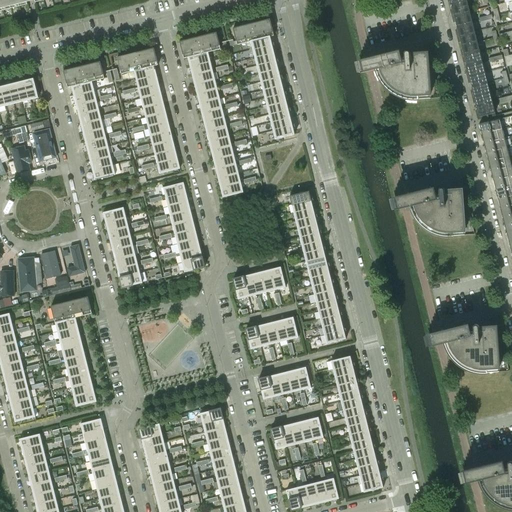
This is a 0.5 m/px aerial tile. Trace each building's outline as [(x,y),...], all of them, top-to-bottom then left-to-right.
[(8,0),(0,0),(2,8),(10,6),(8,0)] [(467,2),(451,6),(452,11),(450,11),(451,16),(469,12),(467,2)] [(469,12),(451,16),(452,21),(455,20),(456,26),(472,22),(469,12)] [(270,19),(233,28),(237,45),(250,42),(250,41),(270,37),(274,36),(270,19)] [(472,22),(456,26),(458,31),(455,32),(456,37),(475,32),(472,22)] [(179,42),(183,59),(187,58),(187,57),(208,52),(220,49),(216,32),(179,42)] [(475,32),(456,37),(457,41),(460,41),(461,46),(477,42),(475,32)] [(250,41),(250,42),(252,50),(272,45),(270,37),(250,41)] [(477,42),(461,46),(463,51),(460,52),(461,57),(480,52),(477,42)] [(272,45),(252,50),(254,58),(274,53),(272,45)] [(121,74),(134,71),(133,70),(154,65),(154,66),(158,65),(154,48),(117,57),(121,74)] [(374,56),(373,56),(373,57),(367,59),(359,61),(362,73),(370,71),(376,70),(377,72),(378,75),(379,78),(380,79),(381,82),(383,84),(385,87),(387,89),(390,91),(392,93),(395,95),(398,96),(401,97),(404,98),(406,99),(408,99),(410,99),(413,100),(414,100),(418,100),(418,95),(429,94),(429,95),(430,95),(427,53),(414,54),(414,60),(410,60),(410,54),(410,53),(409,52),(408,51),(407,51),(406,51),(405,52),(404,53),(404,54),(404,58),(399,59),(396,51),(395,51),(395,52),(390,53),(374,57),(374,56)] [(187,57),(187,58),(190,67),(210,61),(208,52),(187,57)] [(480,52),(461,57),(462,62),(465,61),(466,66),(482,62),(480,52)] [(274,53),(254,58),(257,66),(276,61),(274,53)] [(210,61),(190,67),(192,76),(212,71),(210,61)] [(276,61),(257,66),(259,74),(278,69),(276,61)] [(67,88),(71,87),(71,86),(92,81),(92,82),(104,78),(100,62),(63,71),(67,88)] [(482,62),(466,66),(468,71),(465,72),(466,77),(485,72),(482,62)] [(133,70),(134,71),(136,80),(156,75),(154,66),(154,65),(133,70)] [(278,69),(259,74),(261,82),(280,77),(278,69)] [(212,71),(192,76),(194,85),(215,80),(212,71)] [(485,72),(466,77),(467,82),(470,81),(471,86),(487,82),(485,72)] [(156,75),(136,80),(138,89),(159,84),(156,75)] [(280,77),(261,82),(263,90),(282,85),(280,77)] [(33,78),(25,81),(30,100),(38,98),(33,78)] [(215,80),(194,85),(197,95),(217,89),(215,80)] [(25,81),(17,83),(22,102),(30,100),(25,81)] [(71,86),(71,87),(74,96),(94,91),(92,82),(92,81),(71,86)] [(487,82),(471,86),(473,92),(470,92),(471,97),(490,93),(487,82)] [(17,83),(9,85),(13,104),(22,102),(17,83)] [(159,84),(138,89),(141,99),(161,94),(159,84)] [(9,85),(0,87),(5,106),(13,104),(9,85)] [(282,85),(263,90),(265,98),(284,94),(282,85)] [(217,89),(197,95),(199,104),(219,99),(217,89)] [(94,91),(74,96),(76,105),(96,100),(94,91)] [(490,93),(471,97),(473,102),(475,101),(476,107),(492,103),(490,93)] [(161,94),(141,99),(143,108),(163,103),(161,94)] [(284,94),(265,98),(267,107),(286,102),(284,94)] [(219,99),(199,104),(201,113),(222,108),(219,99)] [(96,100),(76,105),(78,115),(99,110),(96,100)] [(286,102),(267,107),(269,115),(288,110),(286,102)] [(163,103),(143,108),(145,117),(166,112),(163,103)] [(492,103),(476,107),(478,112),(475,112),(477,120),(495,116),(492,103)] [(222,108),(201,113),(204,123),(224,117),(222,108)] [(99,110),(78,115),(80,124),(101,118),(99,110)] [(288,110),(269,115),(271,123),(290,118),(288,110)] [(166,112),(145,117),(148,127),(168,122),(166,112)] [(224,117),(204,123),(206,132),(226,127),(224,117)] [(101,118),(80,124),(83,133),(103,128),(101,118)] [(290,118),(271,123),(273,131),(292,126),(290,118)] [(499,119),(479,124),(481,134),(502,129),(499,119)] [(50,127),(48,120),(30,124),(32,131),(50,127)] [(168,122),(148,127),(150,136),(170,131),(168,122)] [(27,132),(25,126),(11,129),(13,136),(27,132)] [(292,126),(273,131),(275,140),(295,135),(292,126)] [(226,127),(206,132),(208,141),(229,136),(226,127)] [(103,128),(83,133),(85,142),(106,137),(103,128)] [(13,136),(11,129),(1,132),(3,138),(5,138),(13,136)] [(502,129),(481,134),(484,143),(504,138),(502,129)] [(55,158),(48,130),(32,134),(40,162),(55,158)] [(170,131),(150,136),(152,145),(173,140),(170,131)] [(229,136),(208,141),(211,151),(231,145),(229,136)] [(106,137),(85,142),(87,152),(108,146),(106,137)] [(504,138),(484,143),(486,153),(507,147),(504,138)] [(173,140),(152,145),(155,155),(175,150),(173,140)] [(231,145),(211,151),(213,160),(233,155),(231,145)] [(108,146),(87,152),(90,161),(110,156),(108,146)] [(28,171),(22,147),(11,150),(17,174),(28,171)] [(507,147),(486,153),(488,162),(509,157),(507,147)] [(175,150),(155,155),(157,164),(177,159),(175,150)] [(233,155),(213,160),(215,169),(236,164),(233,155)] [(110,156),(90,161),(92,170),(113,165),(110,156)] [(509,157),(488,162),(491,171),(511,166),(509,157)] [(177,159),(157,164),(159,174),(180,169),(177,159)] [(236,164),(215,169),(218,178),(238,173),(236,164)] [(113,165),(92,170),(95,180),(115,175),(113,165)] [(511,169),(511,166),(491,171),(493,181),(511,175),(511,169)] [(238,173),(218,178),(220,188),(241,183),(238,173)] [(511,175),(493,181),(495,190),(511,185),(511,175)] [(183,183),(163,188),(165,197),(186,192),(183,183)] [(241,183),(220,188),(223,198),(243,192),(241,183)] [(511,185),(495,190),(498,199),(511,195),(511,185)] [(408,193),(407,193),(407,194),(401,195),(393,197),(397,210),(405,208),(410,206),(411,209),(412,211),(412,212),(413,215),(415,217),(416,218),(417,221),(420,223),(422,226),(424,228),(427,230),(430,231),(433,233),(435,234),(439,235),(440,235),(441,236),(444,236),(446,236),(449,236),(450,236),(453,236),(452,232),(463,231),(464,231),(461,190),(448,191),(448,196),(445,197),(444,190),(444,189),(443,188),(442,188),(441,188),(440,188),(439,189),(439,190),(438,190),(438,191),(439,195),(433,196),(431,187),(429,188),(430,188),(419,191),(408,194),(408,193)] [(289,196),(291,205),(311,200),(309,191),(289,196)] [(186,192),(165,197),(168,207),(188,202),(186,192)] [(511,195),(498,199),(500,209),(511,205),(511,195)] [(311,200),(291,205),(293,213),(313,208),(311,200)] [(188,202),(168,207),(170,216),(190,211),(188,202)] [(511,205),(500,209),(502,218),(511,215),(511,205)] [(103,213),(105,222),(126,217),(123,208),(103,213)] [(313,208),(293,213),(295,221),(315,216),(313,208)] [(190,211),(170,216),(172,225),(193,220),(190,211)] [(511,215),(502,218),(505,227),(511,225),(511,215)] [(315,216),(295,221),(298,229),(317,224),(315,216)] [(126,217),(105,222),(108,232),(128,227),(126,217)] [(193,220),(172,225),(175,235),(195,230),(193,220)] [(317,224),(298,229),(300,237),(319,232),(317,224)] [(128,227),(108,232),(110,241),(130,236),(128,227)] [(195,230),(175,235),(177,244),(197,239),(195,230)] [(319,232),(300,237),(302,245),(321,241),(319,232)] [(130,236),(110,241),(112,250),(133,245),(130,236)] [(197,239),(177,244),(179,253),(200,248),(197,239)] [(321,241),(302,245),(304,254),(323,249),(321,241)] [(133,245),(112,250),(115,260),(135,255),(133,245)] [(84,273),(77,246),(64,249),(71,276),(84,273)] [(200,248),(179,253),(182,263),(202,258),(200,248)] [(323,249),(304,254),(306,262),(325,257),(323,249)] [(54,253),(39,256),(45,280),(59,277),(54,253)] [(135,255),(115,260),(117,269),(137,264),(135,255)] [(325,257),(306,262),(308,270),(327,265),(325,257)] [(202,258),(182,263),(184,272),(205,267),(202,258)] [(35,289),(32,259),(16,260),(20,291),(35,289)] [(137,264),(117,269),(119,278),(140,273),(137,264)] [(327,265),(308,270),(310,278),(329,273),(327,265)] [(280,267),(271,269),(276,290),(286,287),(280,267)] [(271,269),(261,272),(266,292),(276,290),(271,269)] [(13,272),(0,272),(0,296),(13,296),(13,272)] [(261,272),(252,274),(257,295),(266,292),(261,272)] [(140,273),(119,278),(122,288),(142,283),(140,273)] [(329,273),(310,278),(312,286),(331,281),(329,273)] [(252,274),(243,276),(248,297),(257,295),(252,274)] [(238,299),(248,297),(243,276),(233,279),(238,299)] [(331,281),(312,286),(314,294),(333,290),(331,281)] [(71,291),(70,286),(70,284),(66,285),(51,289),(53,295),(71,291)] [(53,295),(51,289),(41,291),(43,298),(53,295)] [(333,290),(314,294),(316,303),(335,298),(333,290)] [(37,292),(21,296),(23,302),(38,298),(37,292)] [(51,306),(55,323),(75,317),(75,318),(92,314),(88,297),(51,306)] [(335,298),(316,303),(318,311),(337,306),(335,298)] [(337,306),(318,311),(320,319),(340,314),(337,306)] [(0,315),(0,326),(12,323),(9,313),(0,315)] [(340,314),(320,319),(322,327),(342,322),(340,314)] [(75,317),(55,323),(57,332),(78,327),(75,318),(75,317)] [(293,317),(283,320),(288,340),(298,338),(293,317)] [(283,320),(274,322),(279,342),(288,340),(283,320)] [(274,322),(265,324),(270,345),(279,342),(274,322)] [(342,322),(322,327),(324,335),(344,330),(342,322)] [(12,323),(0,326),(0,335),(14,332),(12,323)] [(265,324),(255,327),(260,347),(270,345),(265,324)] [(443,329),(442,330),(441,330),(435,332),(428,334),(431,346),(438,344),(444,343),(445,344),(445,346),(446,348),(447,350),(448,352),(450,355),(452,357),(454,360),(456,362),(459,364),(461,366),(464,368),(467,369),(470,371),(473,371),(487,373),(487,368),(498,367),(498,368),(499,368),(496,326),(482,327),(483,333),(479,333),(479,327),(479,326),(478,326),(478,325),(477,325),(477,324),(476,324),(475,324),(475,325),(474,325),(473,325),(473,326),(473,327),(473,331),(467,333),(465,324),(464,324),(464,325),(443,330),(443,329)] [(78,327),(57,332),(59,341),(80,336),(78,327)] [(255,327),(245,329),(251,349),(260,347),(255,327)] [(344,330),(324,335),(326,344),(346,339),(344,330)] [(14,332),(0,335),(0,345),(16,342),(14,332)] [(80,336),(59,341),(62,350),(82,345),(80,336)] [(16,342),(0,345),(0,355),(19,351),(16,342)] [(82,345),(62,350),(64,360),(85,355),(82,345)] [(19,351),(0,355),(0,363),(1,366),(21,360),(19,351)] [(85,355),(64,360),(66,369),(87,364),(85,355)] [(331,361),(333,369),(352,365),(350,356),(331,361)] [(21,360),(1,366),(3,375),(23,370),(21,360)] [(87,364),(66,369),(69,378),(89,373),(87,364)] [(352,365),(333,369),(335,378),(354,373),(352,365)] [(306,367),(296,370),(301,390),(311,388),(306,367)] [(23,370),(3,375),(5,384),(26,379),(23,370)] [(296,370),(286,372),(292,392),(301,390),(296,370)] [(286,372),(277,374),(282,395),(292,392),(286,372)] [(89,373),(69,378),(71,388),(92,383),(89,373)] [(354,373),(335,378),(337,386),(356,381),(354,373)] [(277,374),(268,377),(273,397),(282,395),(277,374)] [(268,377),(258,379),(263,400),(273,397),(268,377)] [(26,379),(5,384),(8,394),(28,388),(26,379)] [(356,381),(337,386),(339,394),(358,389),(356,381)] [(92,383),(71,388),(73,397),(94,392),(92,383)] [(28,388),(8,394),(10,403),(30,398),(28,388)] [(358,389),(339,394),(341,402),(360,397),(358,389)] [(94,392),(73,397),(76,407),(96,402),(94,392)] [(360,397),(341,402),(343,410),(362,405),(360,397)] [(30,398),(10,403),(12,412),(33,407),(30,398)] [(362,405),(343,410),(345,418),(364,414),(362,405)] [(33,407),(12,412),(15,422),(35,417),(33,407)] [(200,413),(202,423),(223,418),(220,408),(200,413)] [(364,414),(345,418),(347,427),(367,422),(364,414)] [(318,417),(308,420),(313,440),(323,438),(318,417)] [(223,418),(202,423),(205,433),(225,427),(223,418)] [(80,424),(83,434),(103,428),(101,419),(80,424)] [(308,420),(299,422),(304,442),(313,440),(308,420)] [(299,422),(290,424),(295,445),(304,442),(299,422)] [(367,422),(347,427),(349,435),(369,430),(367,422)] [(159,424),(139,429),(141,439),(162,433),(159,424)] [(290,424),(280,427),(285,447),(295,445),(290,424)] [(225,427),(205,433),(207,442),(227,437),(225,427)] [(276,450),(285,447),(280,427),(271,429),(276,450)] [(103,428),(83,434),(85,443),(105,438),(103,428)] [(369,430),(349,435),(351,443),(371,438),(369,430)] [(162,433),(141,439),(143,448),(164,443),(162,433)] [(19,439),(22,449),(42,444),(40,434),(19,439)] [(227,437),(207,442),(209,451),(230,446),(227,437)] [(105,438),(85,443),(87,452),(108,447),(105,438)] [(371,438),(351,443),(353,451),(373,446),(371,438)] [(164,443),(143,448),(146,457),(166,452),(164,443)] [(42,444),(22,449),(24,458),(44,453),(42,444)] [(230,446),(209,451),(212,461),(232,455),(230,446)] [(373,446),(353,451),(355,459),(375,454),(373,446)] [(108,447),(87,452),(90,462),(110,456),(108,447)] [(166,452),(146,457),(148,467),(169,461),(166,452)] [(44,453),(24,458),(26,467),(47,462),(44,453)] [(375,454),(355,459),(357,467),(377,462),(375,454)] [(232,455),(212,461),(214,470),(234,465),(232,455)] [(110,456),(90,462),(92,471),(112,466),(110,456)] [(286,467),(284,459),(279,461),(274,463),(276,470),(286,467)] [(477,466),(476,466),(476,467),(469,469),(462,470),(465,483),(472,481),(479,480),(480,482),(481,485),(481,486),(483,489),(484,491),(486,494),(488,496),(490,499),(493,501),(495,503),(498,504),(501,506),(504,507),(507,508),(511,508),(511,461),(510,461),(509,461),(508,462),(507,462),(507,463),(507,464),(507,468),(502,469),(499,460),(498,461),(487,464),(477,467),(477,466)] [(169,461),(148,467),(150,476),(171,471),(169,461)] [(47,462),(26,467),(29,477),(49,472),(47,462)] [(377,462),(357,467),(359,476),(379,471),(377,462)] [(234,465),(214,470),(216,479),(237,474),(234,465)] [(112,466),(92,471),(94,480),(115,475),(112,466)] [(171,471),(150,476),(153,485),(173,480),(171,471)] [(379,471),(359,476),(361,484),(381,479),(379,471)] [(49,472),(29,477),(31,486),(51,481),(49,472)] [(237,474),(216,479),(219,489),(239,483),(237,474)] [(115,475),(94,480),(97,490),(117,484),(115,475)] [(333,478),(324,481),(329,501),(339,499),(333,478)] [(381,479),(361,484),(364,492),(383,487),(381,479)] [(173,480),(153,485),(155,495),(176,489),(173,480)] [(51,481),(31,486),(33,495),(54,490),(51,481)] [(324,481),(314,483),(319,503),(329,501),(324,481)] [(239,483),(219,489),(221,498),(241,493),(239,483)] [(314,483),(305,485),(310,506),(319,503),(314,483)] [(117,484),(97,490),(99,499),(120,494),(117,484)] [(305,485),(296,488),(301,508),(310,506),(305,485)] [(296,488),(286,490),(291,511),(301,508),(296,488)] [(176,489),(155,495),(158,504),(178,499),(176,489)] [(54,490),(33,495),(36,505),(56,500),(54,490)] [(241,493),(221,498),(223,507),(244,502),(241,493)] [(120,494),(99,499),(101,508),(122,503),(120,494)] [(178,499),(158,504),(159,511),(164,511),(180,508),(178,499)] [(56,500),(36,505),(37,511),(46,511),(58,509),(56,500)] [(244,502),(223,507),(224,511),(243,511),(246,511),(244,502)] [(124,511),(122,503),(101,508),(102,511),(124,511)]
